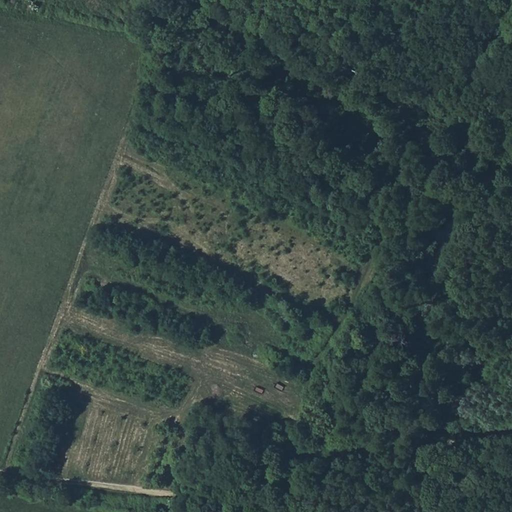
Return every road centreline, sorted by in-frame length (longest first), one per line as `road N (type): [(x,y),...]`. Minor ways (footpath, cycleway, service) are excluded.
road 1 (track): [(11,478),(60,321),(231,383),(273,408),(305,464)]
road 2 (track): [(0,476),(207,497),(305,464)]
road 3 (track): [(305,464),(511,441)]
